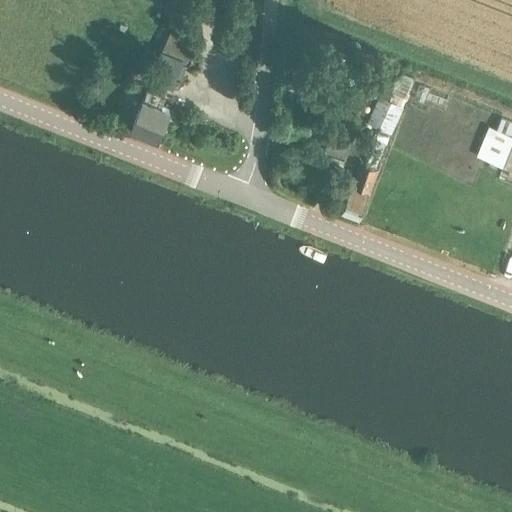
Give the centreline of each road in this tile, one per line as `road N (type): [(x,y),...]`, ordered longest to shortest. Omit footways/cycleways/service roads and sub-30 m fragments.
road 1 (tertiary): [(511,300),(245,194)]
road 2 (tertiary): [(245,194),(0,97)]
road 3 (unclassified): [(245,194),(255,164),(270,0)]
